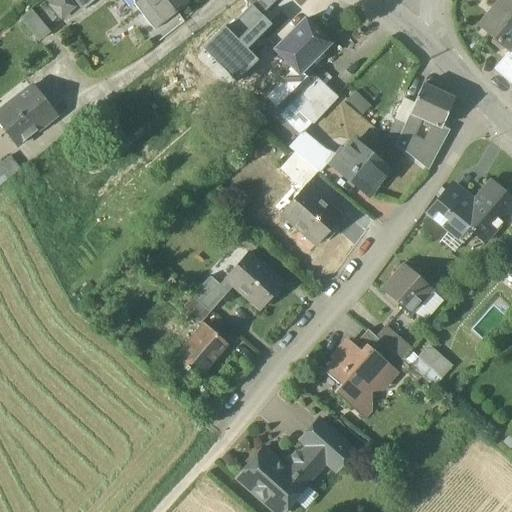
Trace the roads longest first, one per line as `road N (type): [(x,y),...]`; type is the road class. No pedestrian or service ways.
road 1 (residential): [(232,431),(441,175),(484,101)]
road 2 (tertiary): [(484,101),(398,16)]
